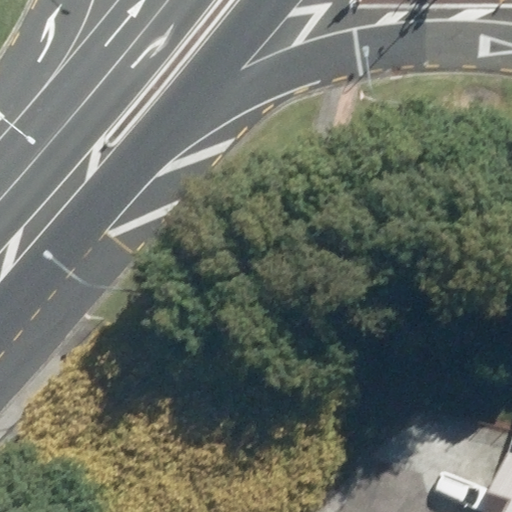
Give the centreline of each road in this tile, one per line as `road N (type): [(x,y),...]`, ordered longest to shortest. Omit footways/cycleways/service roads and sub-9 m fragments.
road 1 (primary): [(511,44),(365,53),(184,111)]
road 2 (secondary): [(184,111),(0,277)]
road 3 (secondary): [(39,142),(149,0)]
road 4 (primary): [(39,142),(71,0)]
road 5 (secondary): [(270,0),(184,111)]
